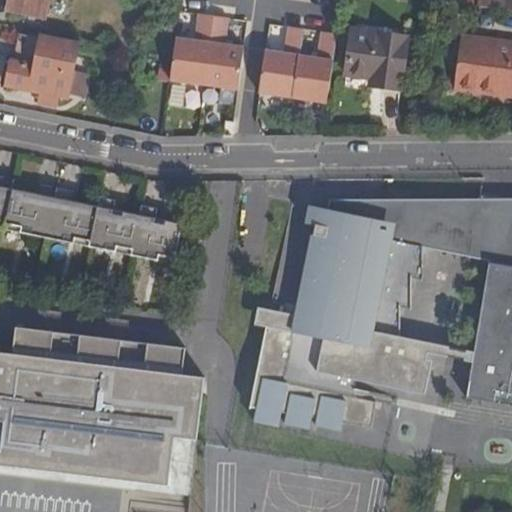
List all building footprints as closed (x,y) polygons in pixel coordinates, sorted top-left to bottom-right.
[(48,0),(10,0),(8,12),(44,20),(48,0)] [(511,0),(471,0),(471,4),(511,8),(511,0)] [(196,45),(177,42),(174,66),(171,85),(189,87),(189,83),(222,88),(221,92),(239,95),(245,52),(226,49),(229,23),(199,18),(196,45)] [(383,80),(383,86),(403,90),(411,38),(355,29),(348,74),(373,78),(383,80)] [(286,58),(267,55),(260,98),(279,101),(279,96),(295,99),(294,102),(313,105),(313,101),(330,104),(340,39),(324,36),(320,63),(302,60),(306,34),(290,32),(286,58)] [(72,74),(78,46),(19,35),(13,65),(11,65),(7,87),(40,94),(44,95),(42,107),(56,109),(59,98),(67,99),(67,95),(72,74)] [(511,97),(511,43),(464,36),(456,89),(511,97)] [(87,78),(72,74),(67,95),(83,98),(87,78)] [(189,83),(189,87),(221,92),(222,88),(189,83)] [(0,228),(8,230),(8,227),(25,230),(25,234),(78,244),(78,240),(94,243),(94,248),(120,253),(121,249),(137,251),(136,256),(162,260),(163,256),(180,260),(187,222),(170,220),(169,224),(160,222),(161,218),(162,208),(146,205),(143,214),(127,212),(127,216),(118,215),(119,210),(120,200),(104,197),(102,206),(85,203),(84,207),(75,205),(76,201),(78,191),(44,184),(42,194),(42,198),(32,197),(32,192),(16,189),(18,179),(1,175),(0,185),(0,228)] [(511,203),(330,204),(329,213),(479,211),(476,230),(509,236),(511,229),(511,203)] [(511,229),(509,236),(476,230),(479,211),(329,213),(313,210),(309,228),(317,230),(299,319),(272,314),(252,411),(260,413),(257,426),(281,431),(284,416),(290,417),(288,428),(312,433),(314,421),(320,422),(318,430),(342,435),(344,426),(374,431),(379,397),(356,393),(359,384),(368,335),(402,341),(402,311),(413,313),(413,282),(424,284),(424,251),(490,264),(476,355),(474,365),(467,401),(511,408),(511,229)] [(183,398),(185,379),(188,353),(18,331),(14,358),(13,368),(0,366),(0,424),(6,425),(4,440),(1,469),(169,490),(183,398)] [(359,384),(422,393),(430,356),(474,365),(476,355),(402,341),(368,335),(359,384)] [(0,366),(13,368),(14,358),(0,355),(0,366)] [(207,382),(185,379),(183,398),(171,490),(169,490),(168,497),(192,500),(207,382)] [(0,476),(40,481),(168,497),(169,490),(1,469),(4,440),(0,439),(0,476)]
